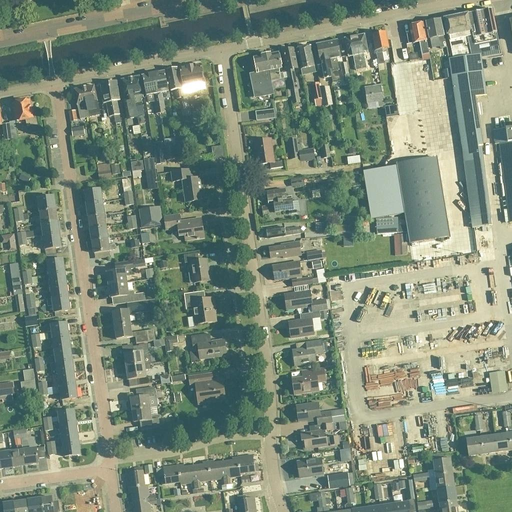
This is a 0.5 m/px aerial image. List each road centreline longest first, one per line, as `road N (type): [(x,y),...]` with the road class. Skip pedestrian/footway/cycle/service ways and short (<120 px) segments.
road 1 (residential): [(282,511),(219,50)]
road 2 (unknown): [(511,389),(407,415),(370,416),(352,400),(347,318),(357,288),(474,275)]
road 3 (residential): [(109,466),(56,85)]
road 4 (residential): [(219,50),(476,0)]
road 5 (unknown): [(508,69),(490,141),(503,272)]
road 6 (residential): [(0,43),(190,6)]
road 7 (residential): [(56,85),(219,50)]
